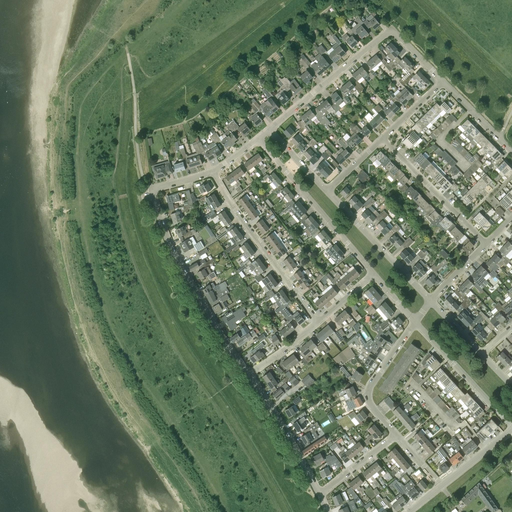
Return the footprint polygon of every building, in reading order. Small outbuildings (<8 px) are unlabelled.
[(375,13),(372,9),(370,8),(368,10),(373,17),(376,15),(375,13)] [(356,35),(358,34),(362,38),(365,35),(366,36),(369,34),(365,29),(367,27),(364,23),(359,17),(355,20),(359,24),(351,30),(352,31),(353,32),(353,33),(356,35)] [(380,24),(375,18),(369,23),(367,20),(364,23),(367,27),(368,28),(371,25),(374,29),(380,24)] [(358,43),(353,36),(350,38),(347,34),(341,38),(345,42),(347,41),(352,47),(358,43)] [(339,45),(341,43),(335,35),(332,37),(334,40),(339,45)] [(389,55),(391,53),(396,48),(391,43),(386,48),(384,50),(389,55)] [(334,50),(341,57),(346,53),(340,45),(334,50)] [(396,48),(391,53),(389,55),(388,56),(393,60),(388,65),(390,67),(395,63),(399,58),(397,56),(401,52),(396,48)] [(334,62),(341,57),(334,50),(328,55),(334,62)] [(377,65),(381,61),(382,61),(376,55),(372,59),(377,65)] [(302,58),(308,66),(311,64),(305,56),(302,58)] [(318,62),(325,70),(330,66),(322,56),(319,58),(321,60),(318,62)] [(398,64),(402,68),(410,62),(405,57),(401,61),(399,58),(395,63),(390,67),(392,69),(398,64)] [(305,72),(300,76),(307,85),(311,82),(309,80),(313,77),(306,69),(309,66),(308,66),(302,58),(300,62),(303,66),(302,67),(305,72)] [(372,69),(377,65),(372,59),(367,63),(372,69)] [(383,63),(390,72),(392,69),(390,67),(388,65),(384,59),(382,61),(381,61),(383,63)] [(319,75),(325,70),(318,62),(316,64),(314,62),(311,65),(319,75)] [(410,62),(402,68),(407,73),(407,72),(408,73),(401,79),(404,82),(412,73),(414,71),(412,69),(415,66),(410,62)] [(357,71),(362,77),(367,73),(362,67),(357,71)] [(353,75),(357,80),(360,83),(364,79),(362,77),(357,71),(353,75)] [(419,71),(414,76),(419,81),(424,76),(419,71)] [(414,76),(412,73),(404,82),(406,84),(412,77),(414,76)] [(424,76),(419,81),(417,83),(421,87),(423,85),(428,80),(424,76)] [(280,81),(287,89),(289,87),(294,93),(295,91),(297,93),(302,89),(296,81),(295,79),(290,83),(285,77),(282,79),(280,81)] [(360,83),(357,80),(355,82),(358,86),(363,92),(363,93),(366,91),(360,83)] [(282,89),(284,91),(287,89),(280,81),(277,83),(282,89)] [(361,94),(363,92),(358,86),(356,88),(350,81),(345,85),(352,94),(357,90),(359,93),(360,93),(361,94)] [(344,98),(348,103),(349,104),(351,102),(348,98),(352,94),(345,85),(340,89),(342,91),(339,93),(344,98)] [(266,102),(274,112),(279,108),(271,98),(273,96),(266,87),(262,89),(262,90),(269,99),(266,102)] [(401,93),(408,100),(413,96),(406,88),(401,93)] [(290,99),(285,93),(282,89),(275,95),(278,99),(279,98),(284,104),(290,99)] [(408,100),(401,93),(400,91),(395,96),(393,94),(391,91),(389,93),(391,96),(400,104),(401,103),(403,105),(408,100)] [(344,98),(342,99),(338,94),(336,92),(331,96),(333,98),(331,100),(339,110),(341,108),(346,104),(348,103),(344,98)] [(382,101),(375,94),(370,99),(375,105),(378,103),(378,104),(382,101)] [(387,106),(394,113),(399,108),(398,106),(400,104),(391,96),(389,98),(392,101),(387,105),(388,106),(387,106)] [(336,112),(339,110),(331,100),(329,102),(327,100),(324,102),(323,100),(320,102),(329,113),(330,114),(334,110),(336,112)] [(274,112),(266,102),(265,102),(260,106),(256,101),(253,103),(259,110),(261,108),(269,117),(274,112)] [(440,106),(443,109),(446,113),(451,108),(444,101),(440,106)] [(317,113),(324,122),(328,126),(331,123),(325,116),(329,113),(320,102),(318,104),(319,106),(317,108),(320,111),(317,113)] [(253,103),(250,106),(256,112),(259,110),(253,103)] [(439,113),(443,109),(440,106),(437,103),(433,107),(439,113)] [(390,118),(394,113),(387,106),(383,110),(385,112),(390,118)] [(435,118),(439,113),(433,107),(428,111),(435,118)] [(311,120),(315,116),(315,115),(310,110),(306,113),(311,120)] [(431,122),(435,118),(428,111),(424,115),(431,122)] [(384,119),(379,113),(378,112),(377,113),(376,112),(372,116),(374,118),(379,124),(384,119)] [(257,113),(250,119),(257,126),(260,124),(259,123),(263,120),(257,113)] [(303,126),(305,128),(308,132),(310,129),(306,124),(311,120),(306,113),(301,118),(303,120),(301,122),(303,126)] [(315,115),(315,116),(322,124),(323,124),(324,122),(317,113),(315,115)] [(452,122),(454,120),(456,122),(458,120),(451,114),(450,116),(447,118),(452,122)] [(426,126),(431,122),(424,115),(420,120),(426,126)] [(379,124),(374,118),(372,116),(368,120),(369,121),(368,122),(369,123),(374,128),(379,124)] [(461,126),(465,130),(472,123),(467,119),(461,126)] [(422,130),(426,126),(420,120),(415,124),(422,130)] [(235,131),(237,129),(238,129),(232,121),(229,124),(235,131)] [(250,129),(245,123),(238,129),(237,129),(240,132),(241,132),(244,136),(248,133),(247,132),(250,129)] [(365,126),(361,131),(366,136),(371,131),(369,129),(370,128),(366,123),(364,125),(365,126)] [(462,133),(466,137),(476,128),(472,123),(465,130),(462,133)] [(229,130),(232,134),(232,133),(235,131),(229,124),(226,126),(229,130)] [(418,135),(422,130),(415,124),(411,128),(413,131),(418,135)] [(351,137),(357,144),(362,140),(357,134),(359,132),(358,131),(354,127),(353,125),(351,127),(352,129),(355,133),(351,137)] [(294,132),(289,127),(284,132),(288,137),(294,132)] [(469,134),(474,139),(480,132),(476,128),(466,137),(467,137),(469,134)] [(232,133),(232,134),(229,130),(224,133),(224,134),(233,145),(236,143),(234,141),(237,139),(232,133)] [(410,134),(417,141),(420,138),(418,135),(413,131),(410,134)] [(475,146),(478,143),(484,136),(480,132),(474,139),(470,142),(475,146)] [(291,140),(296,145),(304,138),(300,133),(298,135),(297,135),(291,140)] [(230,147),(233,145),(224,134),(222,136),(222,135),(221,136),(224,139),(221,141),(226,148),(229,145),(230,147)] [(413,145),(417,141),(410,134),(406,138),(413,145)] [(478,143),(482,148),(489,141),(484,136),(478,143)] [(352,149),(357,144),(351,137),(346,141),(343,138),(341,140),(347,147),(349,145),(352,149)] [(307,144),(309,146),(315,140),(313,138),(308,142),(304,138),(296,145),(301,151),(307,145),(306,145),(307,144)] [(409,149),(413,145),(406,138),(402,142),(409,149)] [(309,159),(315,153),(317,151),(313,147),(317,143),(315,140),(309,146),(311,148),(310,149),(304,154),(309,159)] [(338,142),(345,149),(347,147),(341,140),(338,142)] [(482,148),(486,151),(493,145),(489,141),(482,148)] [(488,153),(491,156),(497,149),(493,145),(486,151),(486,152),(484,153),(486,155),(488,153)] [(222,153),(217,146),(211,149),(216,157),(222,153)] [(211,149),(209,147),(204,150),(204,151),(205,153),(210,161),(216,157),(211,149)] [(341,154),(346,159),(351,154),(346,149),(344,151),(341,148),(338,151),(341,154)] [(491,168),(494,165),(501,158),(499,156),(501,153),(497,149),(491,156),(495,160),(492,163),(489,166),(491,168)] [(382,164),(388,158),(385,155),(380,151),(375,156),(374,155),(370,159),(373,162),(377,159),(382,164)] [(199,155),(199,153),(197,153),(192,155),(196,166),(202,164),(199,155)] [(260,165),(263,168),(264,170),(265,171),(267,170),(262,164),(263,164),(261,161),(263,159),(259,153),(254,157),(259,163),(260,165)] [(315,153),(309,159),(314,164),(320,158),(315,153)] [(341,164),(346,159),(341,154),(336,158),(341,164)] [(416,161),(420,165),(427,159),(423,154),(416,161)] [(196,166),(192,155),(187,157),(185,157),(186,159),(189,168),(196,166)] [(468,161),(470,163),(476,157),(474,155),(472,157),(468,161)] [(254,167),(259,163),(254,157),(249,160),(254,167)] [(472,165),(475,163),(478,160),(479,159),(476,157),(470,163),(472,165)] [(389,171),(395,165),(390,161),(391,161),(388,158),(382,164),(389,171)] [(494,165),(501,171),(508,164),(501,158),(494,165)] [(420,165),(424,170),(433,161),(431,163),(427,159),(420,165)] [(251,173),(254,170),(256,169),(254,167),(249,160),(244,164),(249,170),(251,173)] [(157,165),(152,166),(153,170),(154,170),(157,178),(166,175),(166,173),(172,172),(169,161),(163,163),(163,165),(158,167),(157,165)] [(424,170),(429,174),(436,168),(435,167),(437,165),(433,161),(424,170)] [(176,172),(181,171),(186,169),(183,162),(174,164),(176,172)] [(317,167),(322,172),(327,167),(323,162),(317,167)] [(501,171),(504,175),(511,168),(508,164),(501,171)] [(394,180),(396,178),(402,172),(399,169),(399,170),(395,165),(389,171),(384,175),(385,176),(388,174),(394,180)] [(235,170),(240,177),(247,172),(244,168),(242,169),(240,167),(235,170)] [(327,167),(322,172),(326,178),(332,172),(327,167)] [(429,174),(433,178),(440,172),(436,168),(429,174)] [(235,180),(240,177),(235,170),(230,174),(235,180)] [(366,179),(369,176),(362,170),(359,173),(360,173),(366,179)] [(479,175),(481,178),(488,185),(492,180),(486,174),(483,171),(479,175)] [(268,177),(272,182),(278,177),(274,172),(269,176),(267,174),(262,178),(264,180),(268,177)] [(401,191),(407,186),(405,184),(409,180),(405,175),(402,172),(396,178),(403,185),(399,189),(401,191)] [(433,178),(437,183),(444,176),(440,172),(433,178)] [(367,180),(366,179),(360,173),(357,176),(363,183),(367,180)] [(238,188),(240,187),(239,186),(237,183),(235,180),(230,174),(226,178),(230,184),(232,186),(235,184),(238,188)] [(437,183),(442,187),(448,180),(451,178),(449,176),(447,178),(446,178),(444,176),(437,183)] [(276,192),(282,187),(280,184),(282,182),(278,177),(272,182),(277,187),(274,190),(273,191),(274,192),(275,192),(276,192)] [(484,189),(488,185),(481,178),(477,182),(484,189)] [(446,191),(450,187),(454,183),(455,182),(453,180),(451,183),(448,180),(442,187),(446,191)] [(479,193),(484,189),(477,182),(473,186),(479,193)] [(198,187),(202,193),(207,190),(208,192),(212,189),(208,183),(204,185),(204,184),(198,187)] [(280,191),(285,196),(290,191),(286,186),(284,189),(282,187),(276,192),(275,193),(277,195),(278,195),(280,194),(279,193),(280,191)] [(353,193),(355,195),(363,188),(361,186),(353,193)] [(412,199),(418,193),(415,190),(411,186),(409,188),(407,186),(401,191),(404,193),(405,192),(412,199)] [(475,197),(479,193),(473,186),(468,191),(475,197)] [(340,192),(345,197),(350,191),(346,187),(340,192)] [(471,201),(475,197),(468,191),(465,188),(461,192),(462,192),(471,201)] [(287,207),(293,201),(292,199),(295,197),(290,191),(285,196),(289,202),(285,205),(287,207)] [(466,206),(471,201),(462,192),(458,197),(460,199),(466,206)] [(166,196),(168,204),(180,201),(178,193),(168,196),(168,195),(167,195),(167,196),(166,196)] [(420,206),(425,200),(421,196),(421,195),(418,193),(412,199),(419,206),(420,206)] [(211,203),(218,199),(214,194),(208,197),(208,198),(207,198),(205,195),(200,199),(201,202),(205,199),(209,205),(211,203)] [(510,205),(511,202),(511,200),(506,194),(503,198),(510,205)] [(242,205),(248,200),(245,196),(238,200),(242,205)] [(349,201),(353,206),(359,200),(354,196),(349,201)] [(373,199),(371,197),(363,204),(363,205),(365,207),(373,199)] [(506,209),(510,205),(503,198),(499,202),(506,209)] [(218,199),(211,203),(214,209),(221,205),(218,199)] [(246,210),(252,205),(255,203),(252,201),(251,199),(248,200),(242,205),(246,210)] [(373,199),(365,207),(367,209),(368,208),(376,202),(373,199)] [(357,210),(363,205),(363,204),(359,200),(353,206),(357,210)] [(424,216),(424,215),(433,207),(430,204),(429,204),(425,200),(420,206),(419,206),(417,209),(424,216)] [(292,206),(296,211),(303,206),(298,201),(295,204),(293,201),(287,207),(284,210),(285,212),(292,206)] [(195,207),(193,204),(189,205),(176,208),(177,212),(169,214),(170,218),(172,217),(173,222),(183,218),(181,213),(188,211),(188,209),(193,208),(195,207)] [(249,215),(256,210),(254,208),(252,205),(246,210),(249,215)] [(300,220),(306,215),(305,213),(307,211),(303,206),(296,211),(293,214),(299,221),(300,220)] [(477,223),(484,216),(479,212),(483,208),(481,206),(471,216),(473,218),(477,223)] [(433,224),(441,216),(435,210),(433,207),(424,215),(433,224)] [(256,210),(249,215),(253,220),(259,215),(262,213),(259,210),(258,208),(256,210)] [(371,214),(367,209),(361,214),(366,219),(371,214)] [(222,220),(228,216),(224,210),(218,215),(222,220)] [(378,220),(386,213),(384,210),(379,214),(375,210),(371,214),(366,219),(370,224),(376,218),(378,220)] [(381,230),(389,223),(385,218),(388,215),(386,213),(378,220),(380,222),(377,225),(381,230)] [(306,228),(309,225),(315,220),(311,215),(308,217),(306,215),(300,220),(306,228)] [(228,216),(222,220),(225,226),(232,221),(228,216)] [(447,229),(453,223),(450,220),(450,221),(445,216),(443,218),(441,216),(433,224),(435,227),(440,222),(447,230),(447,229)] [(477,223),(481,227),(488,220),(484,216),(477,223)] [(259,229),(266,224),(264,222),(262,219),(256,224),(259,229)] [(489,219),(488,220),(481,227),(485,231),(492,225),(489,221),(490,220),(489,219)] [(314,234),(319,230),(317,228),(320,225),(315,220),(309,225),(314,230),(310,233),(312,236),(314,234)] [(388,232),(390,234),(399,226),(396,224),(393,227),(393,226),(390,223),(389,223),(381,230),(385,235),(388,232)] [(454,236),(460,231),(455,226),(456,226),(453,223),(447,229),(454,236)] [(266,224),(259,229),(263,233),(270,229),(267,226),(266,224)] [(186,230),(184,226),(176,230),(179,236),(184,235),(186,239),(192,234),(197,231),(196,230),(194,230),(194,229),(190,231),(189,229),(186,230)] [(229,231),(228,232),(227,233),(231,238),(239,232),(235,226),(229,231)] [(393,244),(402,236),(402,235),(398,231),(401,228),(399,226),(390,234),(392,236),(389,239),(393,244)] [(322,240),(328,235),(323,230),(321,232),(319,230),(314,234),(316,236),(317,235),(322,240)] [(461,244),(467,238),(464,234),(464,235),(460,231),(454,236),(461,244)] [(243,237),(239,232),(231,238),(230,239),(234,244),(236,242),(237,242),(243,237)] [(266,237),(270,242),(276,237),(274,235),(273,233),(266,237)] [(325,249),(331,244),(329,242),(332,240),(328,235),(322,240),(319,242),(325,249)] [(401,245),(403,247),(404,246),(412,240),(409,237),(406,240),(402,236),(393,244),(398,248),(401,245)] [(273,247),(280,242),(278,240),(276,237),(270,242),(273,247)] [(467,238),(461,244),(459,246),(466,253),(474,245),(470,241),(470,240),(467,238)] [(190,239),(182,244),(187,252),(195,247),(198,252),(205,248),(202,241),(194,246),(190,239)] [(404,246),(407,248),(414,242),(412,240),(404,246)] [(245,252),(251,247),(247,242),(241,247),(245,252)] [(277,252),(283,247),(281,244),(280,242),(273,247),(277,252)] [(327,252),(331,257),(334,254),(340,249),(336,244),(333,246),(331,244),(325,249),(327,252)] [(283,247),(277,252),(280,257),(287,252),(285,250),(288,248),(287,247),(286,245),(283,247)] [(499,254),(503,257),(505,255),(505,256),(510,251),(504,246),(499,250),(501,252),(499,254)] [(243,255),(246,259),(246,260),(248,258),(255,253),(251,247),(245,252),(240,256),(241,257),(243,255)] [(198,253),(200,256),(208,251),(206,248),(198,253)] [(334,254),(331,257),(330,257),(337,265),(344,259),(342,256),(344,254),(340,249),(334,254)] [(410,253),(406,249),(400,254),(404,259),(410,253)] [(442,249),(439,252),(445,259),(446,259),(449,256),(442,249)] [(420,257),(422,259),(428,253),(426,251),(424,253),(420,257)] [(410,253),(404,259),(408,264),(414,258),(410,253)] [(496,264),(501,259),(503,257),(499,254),(498,256),(496,254),(491,259),(496,264)] [(283,261),(287,266),(296,259),(294,257),(292,259),(290,256),(283,261)] [(253,270),(263,263),(259,258),(252,262),(252,263),(250,261),(241,267),(238,269),(240,272),(248,266),(253,270)] [(250,261),(248,258),(246,260),(246,259),(240,264),(241,267),(250,261)] [(192,271),(199,266),(204,263),(206,262),(204,259),(197,262),(189,267),(192,271)] [(296,259),(287,266),(291,271),(297,266),(296,264),(298,262),(297,261),(296,259)] [(434,273),(433,274),(425,282),(430,287),(434,283),(436,285),(440,282),(435,277),(439,274),(436,271),(443,265),(445,263),(445,262),(447,261),(446,259),(445,259),(437,266),(432,270),(434,273)] [(491,272),(495,276),(498,274),(495,271),(499,267),(496,264),(491,259),(486,263),(491,268),(493,270),(491,272)] [(412,268),(417,273),(425,264),(421,260),(412,268)] [(256,280),(262,276),(260,274),(267,269),(263,263),(253,270),(257,275),(255,277),(255,278),(256,280)] [(421,277),(427,271),(425,269),(428,266),(426,264),(427,263),(426,263),(425,264),(417,273),(421,277)] [(208,266),(206,267),(201,270),(197,273),(201,279),(203,281),(205,280),(204,278),(208,275),(212,273),(208,266)] [(476,270),(482,275),(481,275),(484,278),(488,273),(486,271),(481,266),(476,270)] [(351,282),(355,278),(350,272),(348,270),(346,267),(344,269),(346,271),(344,274),(346,276),(351,282)] [(360,274),(355,268),(350,272),(355,278),(360,274)] [(294,274),(297,280),(306,273),(304,271),(304,270),(302,272),(300,270),(294,274)] [(482,275),(476,270),(472,275),(473,277),(472,279),(476,283),(479,287),(486,280),(484,278),(481,275),(482,275)] [(261,280),(265,285),(274,279),(270,273),(264,278),(263,279),(262,276),(256,280),(258,282),(258,283),(261,280)] [(301,284),(309,278),(307,275),(306,273),(297,280),(301,284)] [(342,290),(346,286),(341,280),(340,278),(337,275),(335,276),(337,279),(335,281),(328,273),(326,275),(334,285),(337,283),(336,284),(342,290)] [(346,276),(344,278),(341,280),(346,286),(351,282),(346,276)] [(309,278),(301,284),(304,289),(311,284),(309,282),(311,280),(309,278)] [(268,296),(273,292),(271,289),(272,289),(278,284),(274,279),(265,285),(269,291),(266,293),(268,296)] [(463,283),(469,289),(473,284),(468,279),(463,283)] [(227,294),(229,292),(226,287),(228,286),(225,281),(219,284),(221,288),(220,288),(216,290),(220,297),(217,298),(215,296),(216,295),(213,290),(214,289),(215,291),(216,291),(215,289),(205,294),(210,303),(227,294)] [(216,291),(216,290),(220,288),(221,288),(219,284),(215,286),(213,282),(206,286),(207,287),(203,289),(205,294),(215,289),(216,291)] [(461,295),(468,302),(470,304),(472,302),(466,295),(468,293),(470,295),(473,293),(470,291),(471,291),(468,289),(469,289),(463,283),(458,288),(461,291),(459,292),(461,295)] [(481,292),(483,290),(480,287),(479,287),(476,283),(474,285),(481,292)] [(328,291),(333,297),(338,293),(333,287),(330,289),(328,291)] [(365,293),(370,298),(377,292),(372,287),(365,293)] [(280,299),(286,295),(282,289),(275,294),(273,292),(268,296),(270,298),(272,296),(276,302),(280,299)] [(333,297),(328,291),(324,295),(329,301),(333,297)] [(377,292),(370,298),(374,303),(381,297),(377,292)] [(210,303),(212,307),(216,313),(222,309),(226,307),(223,302),(230,298),(227,294),(210,303)] [(454,301),(459,297),(456,294),(452,299),(449,296),(444,302),(449,307),(455,301),(454,301)] [(286,295),(280,299),(284,305),(290,300),(286,295)] [(329,301),(324,295),(319,299),(324,305),(329,301)] [(461,305),(463,307),(468,302),(461,295),(459,297),(464,302),(461,305)] [(320,309),(324,305),(319,299),(315,303),(320,309)] [(453,312),(456,309),(459,306),(455,301),(449,307),(453,312)] [(378,308),(383,313),(390,308),(385,302),(378,308)] [(509,315),(511,311),(511,308),(506,302),(502,306),(498,302),(496,304),(505,314),(507,312),(509,315)] [(505,314),(496,304),(495,303),(493,305),(498,310),(493,314),(500,323),(505,318),(503,316),(505,314)] [(365,310),(368,313),(374,308),(371,305),(365,310)] [(225,323),(227,322),(244,312),(243,312),(245,310),(243,307),(233,312),(233,311),(222,317),(225,323)] [(457,316),(462,321),(468,315),(471,313),(466,308),(465,309),(463,307),(458,311),(460,313),(457,316)] [(383,313),(381,315),(385,320),(387,319),(388,318),(394,313),(390,308),(383,313)] [(285,327),(290,333),(295,329),(289,322),(292,320),(285,312),(283,309),(280,311),(288,320),(283,324),(285,327)] [(287,310),(285,312),(292,320),(294,318),(287,310)] [(340,315),(345,320),(347,318),(349,321),(352,318),(345,310),(340,315)] [(244,312),(227,322),(231,330),(238,326),(235,322),(246,316),(244,312)] [(482,312),(480,314),(482,316),(484,319),(489,324),(493,328),(495,326),(496,327),(500,323),(493,314),(489,319),(487,316),(486,316),(482,312)] [(305,320),(300,314),(295,319),(300,325),(305,320)] [(468,315),(462,321),(467,326),(469,324),(472,326),(473,325),(477,321),(482,316),(480,314),(475,319),(474,318),(471,318),(468,315)] [(345,320),(340,315),(335,319),(341,327),(344,325),(347,323),(345,321),(345,320)] [(398,317),(392,322),(397,328),(396,328),(398,331),(402,328),(400,325),(403,323),(398,317)] [(378,326),(380,329),(389,321),(387,319),(385,320),(378,326)] [(385,329),(391,324),(389,321),(380,329),(383,332),(385,329)] [(471,330),(476,336),(484,328),(479,323),(477,321),(473,325),(475,327),(471,330)] [(373,327),(378,333),(380,336),(375,343),(383,348),(388,341),(385,340),(387,337),(383,332),(380,329),(378,326),(376,324),(373,327)] [(322,330),(328,337),(334,331),(328,325),(322,330)] [(238,333),(230,338),(233,342),(241,337),(244,335),(251,330),(250,329),(249,330),(246,326),(240,329),(242,331),(239,333),(239,332),(238,333)] [(484,328),(476,336),(481,341),(487,335),(484,333),(489,328),(486,326),(484,328)] [(285,337),(290,333),(285,327),(280,331),(285,337)] [(256,334),(253,330),(237,342),(240,346),(256,334)] [(322,342),(328,337),(322,330),(316,335),(322,342)] [(344,339),(342,336),(338,331),(335,333),(341,341),(344,339)] [(363,348),(367,345),(366,344),(359,333),(355,336),(360,343),(363,348)] [(260,342),(261,341),(265,338),(266,338),(263,334),(257,338),(260,342)] [(275,345),(280,342),(277,336),(276,336),(272,340),(275,345)] [(357,345),(360,343),(355,336),(347,343),(349,345),(351,342),(352,343),(354,342),(357,345)] [(305,344),(311,351),(317,346),(311,339),(305,344)] [(375,343),(373,341),(368,348),(369,349),(378,355),(383,348),(375,343)] [(409,347),(416,352),(419,349),(411,343),(409,347)] [(306,356),(311,351),(305,344),(300,349),(306,356)] [(253,355),(250,357),(254,362),(257,359),(258,360),(265,354),(263,352),(259,346),(251,352),(253,355)] [(414,356),(416,352),(409,347),(406,351),(414,356)] [(364,350),(363,352),(361,355),(364,357),(362,360),(364,362),(371,366),(375,360),(368,355),(369,353),(364,350)] [(411,360),(414,356),(406,351),(403,355),(411,360)] [(497,357),(501,362),(507,356),(503,352),(497,357)] [(288,359),(294,366),(299,362),(294,354),(288,359)] [(425,361),(429,365),(436,359),(432,354),(425,361)] [(511,364),(511,358),(509,354),(507,356),(501,362),(505,366),(508,364),(510,366),(511,364)] [(408,364),(411,360),(403,355),(401,358),(408,364)] [(406,368),(408,364),(401,358),(398,362),(406,368)] [(288,370),(294,366),(288,359),(282,363),(288,370)] [(436,359),(429,365),(434,370),(441,363),(436,359)] [(403,371),(406,368),(398,362),(395,366),(403,371)] [(400,375),(403,371),(395,366),(393,370),(400,375)] [(436,380),(438,379),(444,372),(440,368),(431,376),(433,378),(434,378),(436,380)] [(347,378),(351,375),(345,369),(342,372),(347,378)] [(356,370),(351,376),(359,381),(363,375),(356,370)] [(398,379),(400,375),(393,370),(390,374),(398,379)] [(416,382),(421,378),(419,375),(415,371),(412,377),(416,382)] [(267,382),(274,378),(270,372),(263,376),(267,382)] [(438,379),(442,383),(448,376),(444,372),(438,379)] [(301,380),(305,385),(313,379),(308,374),(301,380)] [(395,383),(398,379),(390,374),(387,377),(395,383)] [(442,383),(446,388),(453,381),(448,376),(442,383)] [(392,387),(395,383),(387,377),(385,381),(392,387)] [(274,378),(267,382),(271,389),(278,384),(274,378)] [(390,390),(392,387),(385,381),(382,385),(390,390)] [(446,388),(450,392),(457,385),(453,381),(446,388)] [(286,383),(273,394),(277,399),(285,393),(290,388),(286,383)] [(387,394),(390,390),(382,385),(379,389),(387,394)] [(450,392),(454,396),(461,390),(457,385),(450,392)] [(350,399),(355,396),(355,394),(356,394),(353,386),(345,390),(347,394),(344,395),(345,399),(345,398),(346,400),(350,398),(350,399)] [(429,395),(433,391),(429,386),(425,391),(429,395)] [(458,401),(460,399),(465,394),(461,390),(454,396),(458,401)] [(460,399),(465,403),(471,397),(467,392),(465,394),(460,399)] [(295,404),(295,405),(303,400),(301,395),(292,401),(295,405),(295,404)] [(437,404),(442,400),(438,395),(433,400),(437,404)] [(355,396),(350,399),(348,400),(345,401),(347,406),(347,407),(350,405),(351,405),(353,409),(357,407),(363,404),(359,397),(356,398),(355,396)] [(465,403),(469,408),(476,402),(471,397),(465,403)] [(446,404),(442,400),(437,404),(441,408),(446,404)] [(469,408),(473,412),(479,406),(476,402),(469,408)] [(299,411),(295,405),(295,404),(295,405),(293,406),(285,410),(289,417),(297,413),(299,411)] [(450,409),(446,404),(441,408),(445,413),(450,409)] [(403,411),(406,409),(404,407),(401,409),(399,406),(393,411),(397,416),(403,411)] [(479,406),(473,412),(479,419),(485,413),(483,411),(484,410),(479,406)] [(445,413),(447,415),(454,409),(452,407),(450,409),(445,413)] [(449,417),(451,415),(456,411),(454,409),(447,415),(449,417)] [(362,410),(357,415),(354,411),(348,414),(346,415),(350,421),(354,417),(359,423),(360,424),(362,422),(361,421),(367,416),(362,410)] [(401,421),(408,416),(403,411),(397,416),(401,421)] [(305,412),(302,414),(295,418),(297,421),(294,423),(296,427),(296,428),(298,431),(307,426),(304,421),(306,419),(304,416),(307,415),(305,412)] [(405,426),(412,420),(408,416),(401,421),(405,426)] [(487,422),(494,430),(498,426),(491,418),(487,422)] [(410,431),(416,425),(412,420),(405,426),(410,431)] [(317,422),(305,430),(307,434),(301,437),(305,444),(313,439),(318,437),(315,432),(320,428),(317,422)] [(491,433),(494,430),(487,422),(484,425),(491,433)] [(368,429),(372,434),(378,429),(374,424),(368,429)] [(487,436),(491,433),(484,425),(480,429),(487,436)] [(470,438),(472,436),(465,427),(462,430),(465,433),(465,432),(470,438)] [(378,429),(372,434),(370,436),(367,438),(364,441),(367,445),(371,442),(370,441),(369,441),(374,436),(376,438),(382,433),(378,429)] [(418,440),(426,433),(424,432),(422,429),(420,430),(414,435),(418,440)] [(483,440),(487,436),(480,429),(476,433),(483,440)] [(422,445),(430,438),(427,435),(426,433),(418,440),(422,445)] [(305,455),(323,443),(327,440),(325,437),(325,436),(303,451),(305,455)] [(472,450),(467,444),(465,442),(462,444),(460,442),(459,443),(454,436),(451,438),(455,443),(458,447),(461,445),(460,445),(462,448),(467,454),(472,450)] [(426,449),(437,440),(435,438),(433,440),(430,438),(422,445),(426,449)] [(437,440),(426,449),(430,454),(438,446),(436,444),(441,439),(439,438),(437,440)] [(467,444),(472,450),(477,446),(473,440),(467,444)] [(345,463),(350,459),(341,447),(337,441),(335,443),(339,449),(343,454),(340,456),(345,463)] [(364,448),(359,441),(355,445),(359,451),(364,448)] [(355,455),(359,451),(355,445),(353,443),(351,444),(348,447),(350,449),(355,455)] [(350,459),(355,455),(350,449),(347,451),(345,448),(345,449),(343,446),(341,447),(350,459)] [(438,449),(445,457),(445,458),(447,456),(441,447),(438,449)] [(391,456),(393,457),(399,452),(395,448),(389,453),(391,456)] [(442,459),(445,457),(438,449),(436,452),(442,459)] [(458,451),(457,453),(454,450),(451,452),(454,455),(458,461),(463,457),(458,451)] [(393,457),(396,462),(402,457),(399,452),(393,457)] [(318,464),(324,460),(321,453),(313,457),(314,460),(314,461),(315,461),(316,463),(317,463),(318,464)] [(454,465),(458,461),(454,455),(449,459),(454,465)] [(336,457),(327,462),(321,465),(323,469),(320,471),(322,475),(323,475),(324,477),(331,473),(329,469),(332,467),(330,465),(335,462),(339,467),(342,465),(336,457)] [(396,462),(400,467),(406,462),(402,457),(396,462)] [(440,463),(440,462),(437,464),(439,467),(444,473),(449,468),(448,466),(450,464),(445,458),(445,457),(442,459),(443,461),(440,463)] [(377,472),(379,474),(381,473),(384,471),(377,462),(372,465),(377,472)] [(406,462),(400,467),(402,469),(404,471),(410,466),(406,462)] [(367,469),(372,475),(377,472),(372,465),(367,469)] [(372,480),(372,479),(374,478),(372,475),(367,469),(363,473),(367,479),(370,477),(372,480)] [(354,480),(361,488),(363,487),(361,484),(364,482),(359,476),(354,480)] [(410,480),(415,485),(417,483),(418,484),(417,484),(423,490),(427,487),(422,480),(420,482),(418,479),(416,476),(410,480)] [(358,490),(359,490),(361,488),(354,480),(349,484),(354,490),(357,488),(358,490)] [(400,493),(401,495),(405,492),(400,487),(395,480),(390,484),(392,486),(393,485),(400,493)] [(406,482),(400,487),(405,492),(407,491),(413,498),(419,493),(415,488),(414,488),(413,486),(415,485),(410,480),(406,483),(406,482)] [(479,483),(474,488),(461,499),(465,504),(478,492),(487,504),(487,505),(489,507),(493,511),(492,511),(501,511),(500,509),(498,509),(498,508),(483,489),(485,487),(483,484),(481,486),(479,483)] [(355,499),(358,497),(351,487),(348,490),(355,499)] [(343,502),(346,500),(347,499),(344,492),(339,494),(336,495),(335,495),(335,496),(332,497),(336,505),(343,501),(343,502)] [(402,507),(408,502),(402,496),(397,500),(397,501),(402,507)] [(387,505),(389,508),(392,506),(392,505),(390,503),(390,502),(389,503),(385,498),(383,499),(387,505)] [(339,511),(351,511),(353,511),(350,505),(355,503),(353,500),(348,502),(349,506),(348,506),(339,510),(339,511)] [(397,501),(392,505),(392,506),(396,511),(402,507),(397,501)]
